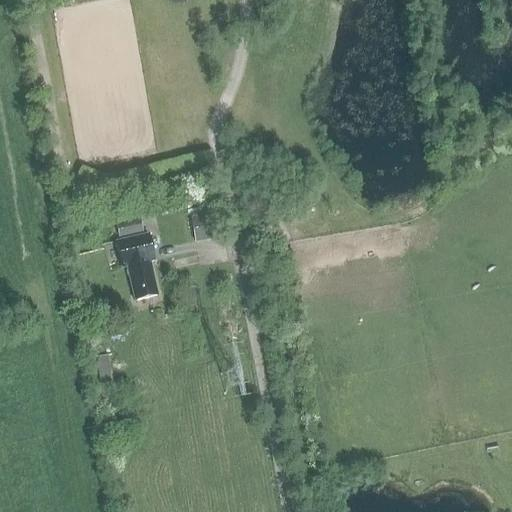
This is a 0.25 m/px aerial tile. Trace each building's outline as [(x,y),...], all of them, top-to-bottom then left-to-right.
[(192,174),(213,168),(209,152),(187,158),(192,174)] [(192,220),(195,242),(219,239),(216,216),(192,220)] [(140,219),(114,225),(118,240),(143,234),(140,219)] [(127,269),(128,271),(126,273),(127,277),(129,278),(135,303),(157,298),(150,264),(155,263),(149,237),(117,244),(123,270),(127,269)] [(330,261),(307,265),(308,270),(309,278),(332,274),(331,266),(330,261)] [(105,299),(91,302),(93,313),(107,310),(105,299)] [(109,366),(107,357),(95,359),(97,368),(109,366)]
